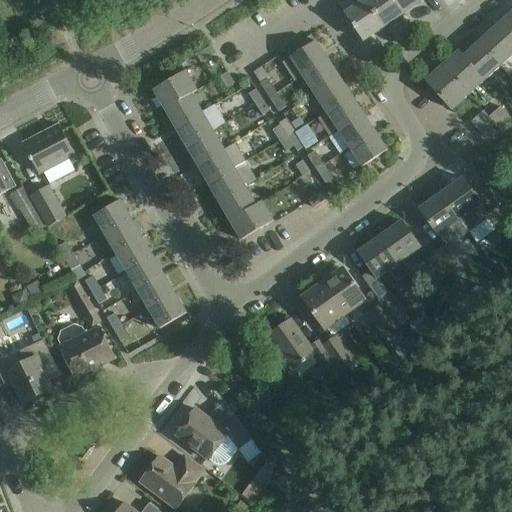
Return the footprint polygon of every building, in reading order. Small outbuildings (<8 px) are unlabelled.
[(387,26),(369,0),(367,0),(346,14),(364,41),(387,26)] [(369,0),(387,26),(405,13),(396,0),(369,0)] [(396,0),(405,13),(424,0),(396,0)] [(511,45),(511,13),(496,28),(511,45)] [(511,56),(511,45),(496,28),(480,42),(501,66),(511,56)] [(304,77),(329,60),(316,42),(284,63),(296,81),(304,77)] [(459,52),(485,81),(501,66),(480,42),(464,57),(459,52)] [(212,47),(197,56),(202,64),(217,54),(212,47)] [(459,52),(443,67),(469,96),(485,81),(459,52)] [(315,95),(340,78),(329,60),(304,77),(315,95)] [(452,110),(469,96),(443,67),(426,81),(452,110)] [(154,90),(166,110),(192,95),(198,91),(186,71),(154,90)] [(228,89),(236,84),(229,73),(221,78),(228,89)] [(327,113),(352,97),(340,78),(315,95),(327,113)] [(261,85),(270,99),(277,94),(268,80),(261,85)] [(249,95),(256,106),(264,100),(257,90),(249,95)] [(287,108),(277,94),(270,99),(280,113),(287,108)] [(176,128),(203,113),(192,95),(166,110),(176,128)] [(339,131),(364,115),(352,97),(327,113),(339,131)] [(264,100),(256,106),(263,116),(271,111),(264,100)] [(490,118),(496,125),(507,114),(501,108),(490,118)] [(478,117),(489,130),(495,125),(495,126),(496,125),(490,118),(484,112),(478,117)] [(214,131),(203,113),(176,128),(187,147),(214,131)] [(511,121),(511,119),(507,114),(496,125),(495,126),(501,131),(511,121)] [(351,149),(376,133),(364,115),(339,131),(351,149)] [(483,136),(489,130),(478,117),(472,123),(483,136)] [(279,124),(281,126),(288,137),(289,139),(297,134),(287,119),(279,124)] [(301,119),(292,124),(297,132),(306,126),(301,119)] [(280,142),(288,137),(281,126),(273,131),(280,142)] [(60,127),(26,145),(35,162),(40,173),(44,171),(68,159),(75,156),(60,127)] [(214,131),(187,147),(198,166),(224,150),(214,131)] [(351,149),(352,151),(363,167),(388,151),(376,133),(351,149)] [(297,134),(289,139),(294,147),(295,147),(298,152),(306,147),(297,134)] [(294,147),(289,139),(288,137),(280,142),(287,152),(294,147)] [(235,144),(224,150),(198,166),(209,184),(236,169),(246,162),(235,144)] [(317,171),(325,166),(316,153),(309,158),(317,171)] [(311,172),(304,161),(297,166),(304,177),(311,172)] [(0,195),(11,190),(17,187),(5,164),(0,166),(0,195)] [(334,180),(325,166),(317,171),(327,185),(334,180)] [(220,203),(246,187),(236,169),(209,184),(220,203)] [(482,205),(464,179),(442,194),(469,233),(480,225),(471,213),(482,205)] [(24,187),(12,194),(35,234),(48,227),(24,187)] [(50,228),(67,218),(50,187),(32,197),(50,228)] [(246,187),(220,203),(230,221),(257,205),(246,187)] [(309,201),(314,208),(329,199),(324,191),(309,201)] [(438,235),(450,227),(459,240),(469,233),(460,220),(442,194),(420,210),(438,235)] [(94,217),(106,236),(133,220),(121,201),(94,217)] [(257,205),(230,221),(242,241),(274,222),(263,202),(257,205)] [(511,227),(499,209),(487,217),(502,238),(511,231),(511,227)] [(144,239),(133,220),(106,236),(117,255),(144,239)] [(421,247),(414,238),(403,222),(381,237),(399,263),(421,247)] [(407,276),(399,263),(381,237),(359,253),(377,278),(389,270),(397,283),(407,276)] [(127,273),(155,257),(144,239),(117,255),(127,273)] [(65,260),(74,255),(66,243),(58,248),(65,260)] [(449,244),(439,251),(453,272),(463,265),(449,244)] [(442,280),(453,272),(439,251),(427,259),(442,280)] [(87,277),(74,255),(65,260),(79,282),(87,277)] [(165,276),(155,257),(127,273),(138,292),(165,276)] [(323,283),(346,316),(367,301),(344,269),(323,283)] [(138,292),(149,310),(176,294),(165,276),(138,292)] [(93,293),(101,289),(94,277),(86,282),(93,293)] [(92,328),(102,322),(77,281),(67,287),(92,328)] [(326,330),(342,319),(346,316),(323,283),(303,298),(326,330)] [(486,297),(480,286),(470,292),(476,303),(486,297)] [(377,295),(392,316),(397,323),(408,315),(403,308),(388,287),(377,295)] [(108,300),(101,289),(93,293),(99,305),(108,300)] [(188,314),(176,294),(149,310),(161,330),(188,314)] [(382,306),(369,316),(386,338),(399,328),(382,306)] [(116,314),(108,319),(114,331),(123,326),(116,314)] [(327,373),(338,366),(324,346),(321,340),(310,348),(291,321),(269,336),(294,371),(315,356),(327,373)] [(100,328),(87,335),(83,327),(75,325),(61,332),(58,339),(62,347),(61,348),(76,378),(115,359),(100,328)] [(123,326),(114,331),(121,342),(129,338),(123,326)] [(337,337),(324,346),(338,366),(343,373),(356,364),(348,354),(337,337)] [(44,372),(56,366),(44,340),(21,352),(23,364),(8,371),(24,404),(53,390),(44,372)] [(409,344),(397,353),(403,362),(415,353),(409,344)] [(246,431),(234,414),(221,423),(213,412),(212,413),(212,414),(208,419),(196,410),(177,435),(209,460),(210,459),(215,463),(221,466),(226,464),(230,462),(239,450),(253,440),(246,431)] [(170,469),(172,466),(161,458),(142,483),(177,509),(196,483),(204,472),(186,458),(175,472),(170,469)] [(224,482),(229,475),(222,469),(217,477),(224,482)] [(253,483),(244,496),(253,503),(263,490),(253,483)] [(236,511),(247,511),(251,507),(242,499),(234,510),(236,511)]
